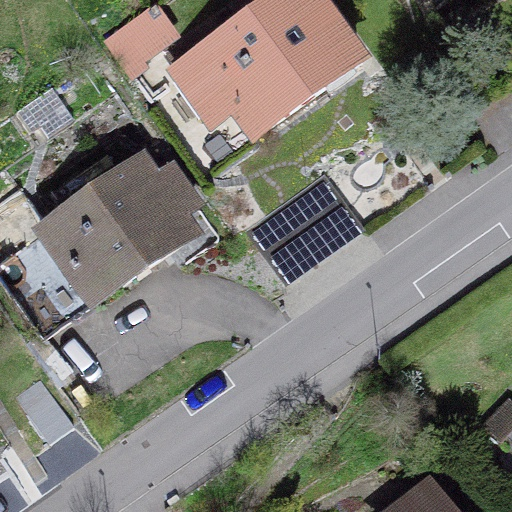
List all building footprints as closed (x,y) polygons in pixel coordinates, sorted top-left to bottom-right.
[(362,63),(358,62),(316,0),(278,0),(176,73),(212,124),(233,109),(254,140),(362,63)] [(155,11),(107,45),(126,71),(173,39),(155,11)] [(0,265),(0,283),(41,343),(191,239),(178,220),(193,210),(171,177),(155,187),(141,167),(0,265)] [(283,283),(359,230),(322,177),(246,231),(283,283)] [(49,447),(73,430),(39,381),(15,398),(49,447)] [(442,511),(427,491),(398,511),(442,511)]
